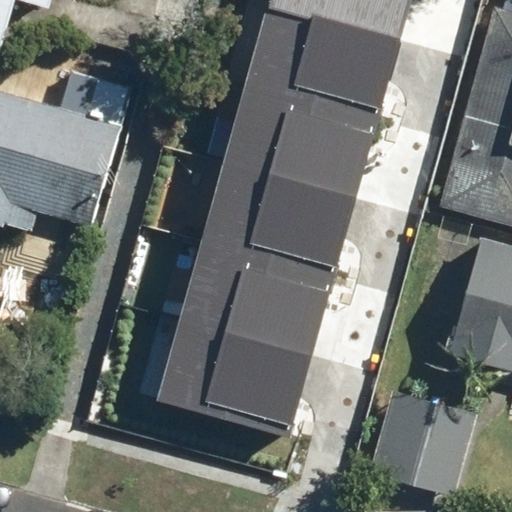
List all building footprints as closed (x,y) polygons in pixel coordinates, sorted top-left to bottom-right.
[(0,0),(0,50),(40,62),(58,0),(0,0)] [(268,0),(267,7),(396,42),(407,0),(268,0)] [(511,180),(511,8),(502,6),(455,164),(458,165),(511,180)] [(267,7),(244,91),(373,126),(396,42),(267,7)] [(0,225),(16,230),(23,205),(100,227),(118,172),(129,125),(139,87),(71,70),(61,104),(0,86),(0,225)] [(244,91),(224,160),(353,197),(373,126),(244,91)] [(224,160),(201,241),(329,279),(353,197),(224,160)] [(511,370),(511,242),(491,237),(461,340),(457,338),(453,353),(511,370)] [(201,241),(181,312),(309,349),(329,279),(201,241)] [(181,312),(156,400),(282,436),(309,349),(181,312)] [(486,407),(394,383),(371,472),(463,496),(486,407)]
